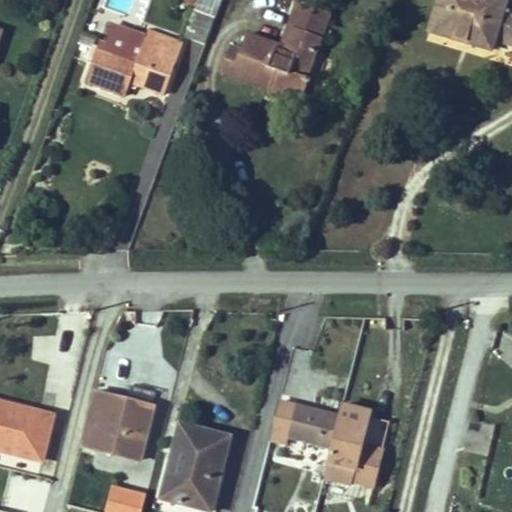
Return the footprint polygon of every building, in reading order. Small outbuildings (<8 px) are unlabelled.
[(185,0),(184,4),(211,15),(216,0),(185,0)] [(505,0),(439,0),(430,31),(491,49),(494,39),(511,44),(511,11),(503,9),(505,0)] [(511,0),(505,0),(503,9),(511,11),(511,0)] [(269,43),(247,35),(241,51),(231,48),(222,72),(269,89),(268,93),(287,100),(288,96),(302,101),(310,79),(306,77),(321,37),(319,37),(328,12),(298,1),(288,26),(294,29),(286,52),(280,49),(268,45),(269,43)] [(138,60),(146,37),(114,25),(106,49),(138,60)] [(294,29),(288,26),(280,49),(286,52),(294,29)] [(106,49),(98,46),(85,82),(126,97),(131,82),(164,95),(183,44),(148,32),(146,37),(138,60),(106,49)] [(288,96),(287,100),(301,105),(302,101),(288,96)] [(139,461),(153,407),(94,392),(81,446),(139,461)] [(340,417),(280,402),(270,440),(287,444),(288,437),(332,448),(324,478),(352,485),(353,482),(374,487),(383,451),(362,446),(371,412),(343,405),(340,417)] [(0,403),(0,450),(42,461),(53,416),(0,403)] [(230,437),(180,424),(171,461),(177,462),(168,501),(211,511),(230,437)] [(168,501),(177,462),(171,461),(161,499),(168,501)] [(142,511),(146,498),(112,489),(106,511),(142,511)]
